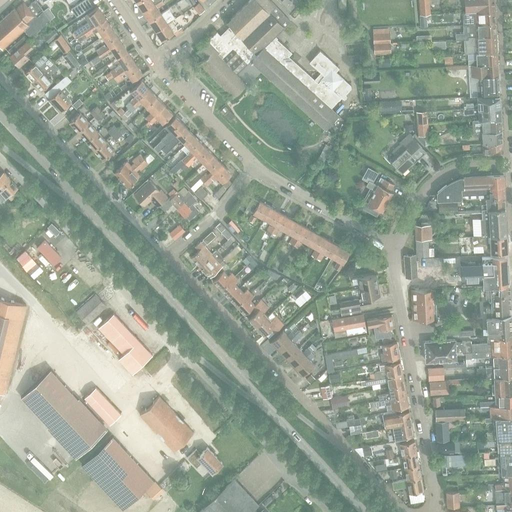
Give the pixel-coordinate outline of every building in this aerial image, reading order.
[(76,17),(92,6),(88,0),(82,0),(70,9),(76,17)] [(143,12),(161,0),(153,0),(152,1),(151,0),(140,0),(136,3),(143,12)] [(149,21),(161,14),(157,8),(164,3),(161,0),(143,12),(149,21)] [(351,85),(349,84),(336,72),(339,68),(320,50),(309,62),(320,73),(314,79),(289,56),(292,53),(276,39),(277,38),(276,37),(291,21),(269,0),(249,0),(227,22),(232,28),(222,37),(216,32),(196,52),(203,59),(199,63),(233,97),(260,70),(325,129),(338,115),(330,108),(340,97),(342,99),(351,89),(351,85)] [(290,11),(300,0),(292,0),(291,2),(289,0),(283,0),(281,2),(290,11)] [(304,13),(314,0),(307,0),(300,9),(304,13)] [(345,9),(345,0),(337,0),(338,9),(345,9)] [(426,0),(418,0),(420,14),(427,13),(426,0)] [(483,13),(494,12),(493,0),(464,0),(465,13),(475,12),(475,13),(483,12),(483,13)] [(43,11),(39,5),(31,12),(23,2),(15,9),(14,8),(9,12),(8,13),(3,17),(2,17),(3,18),(0,20),(0,46),(1,48),(7,43),(8,43),(8,42),(12,38),(12,39),(13,38),(17,34),(18,33),(22,29),(30,38),(49,20),(43,11)] [(198,3),(192,8),(198,15),(204,10),(198,3)] [(48,7),(43,11),(49,20),(55,17),(48,7)] [(76,38),(105,19),(98,7),(87,14),(91,20),(73,32),(76,38)] [(155,31),(172,20),(175,18),(169,8),(161,14),(149,21),(155,31)] [(494,12),(483,13),(483,12),(475,13),(475,12),(465,13),(462,13),(463,25),(474,24),(475,23),(484,23),(484,24),(495,23),(494,12)] [(102,37),(112,30),(105,19),(76,38),(79,42),(93,32),(92,30),(96,28),(102,37)] [(177,30),(174,24),(175,23),(172,20),(155,31),(161,40),(177,30)] [(495,23),(484,24),(484,23),(475,23),(474,24),(463,25),(463,33),(456,33),(456,40),(464,39),(467,39),(468,36),(495,35),(495,23)] [(54,29),(43,38),(48,43),(58,35),(54,29)] [(98,55),(120,41),(112,30),(102,37),(108,46),(104,48),(102,47),(96,51),(98,55)] [(65,35),(69,41),(75,38),(71,31),(65,35)] [(389,32),(373,33),(374,43),(389,42),(389,32)] [(40,34),(35,39),(39,43),(44,39),(40,34)] [(70,48),(61,34),(54,40),(63,54),(70,48)] [(467,39),(464,39),(465,53),(476,53),(496,52),(495,35),(468,36),(467,39)] [(30,46),(25,42),(21,38),(7,50),(11,55),(9,57),(19,67),(28,58),(21,50),(22,48),(25,51),(30,46)] [(79,43),(76,38),(69,42),(72,47),(79,43)] [(116,59),(127,52),(120,41),(98,55),(92,59),(89,62),(91,65),(95,63),(101,59),(108,54),(106,53),(111,50),(116,59)] [(389,42),(374,43),(374,53),(390,52),(389,42)] [(79,64),(69,51),(62,56),(73,69),(79,64)] [(113,77),(134,63),(127,52),(116,59),(120,65),(109,72),(110,72),(105,76),(108,80),(113,77)] [(468,65),(470,65),(497,63),(496,52),(476,53),(476,60),(470,60),(470,62),(468,62),(468,65)] [(49,59),(48,59),(44,55),(24,73),(31,81),(50,66),(53,63),(49,59)] [(84,57),(78,61),(82,66),(88,62),(84,57)] [(378,67),(390,66),(389,58),(378,59),(378,67)] [(57,68),(53,63),(50,66),(31,81),(40,91),(51,82),(47,77),(57,68)] [(134,63),(113,77),(116,82),(123,78),(121,74),(125,72),(131,81),(142,74),(134,63)] [(475,96),(477,96),(499,95),(497,63),(470,65),(471,77),(479,77),(480,84),(475,84),(475,96)] [(374,73),(363,74),(364,84),(374,84),(374,73)] [(60,89),(67,83),(70,80),(66,75),(44,94),(49,99),(48,100),(60,112),(71,102),(60,89)] [(128,109),(148,89),(140,81),(130,91),(135,96),(125,106),(128,109)] [(146,107),(156,97),(148,89),(128,109),(131,112),(141,102),(146,107)] [(466,109),(499,107),(499,95),(477,96),(477,105),(473,105),(473,104),(466,104),(466,109)] [(148,121),(164,105),(156,97),(146,107),(151,112),(145,118),(148,121)] [(78,98),(72,105),(75,108),(82,102),(78,98)] [(147,128),(151,124),(157,118),(162,124),(172,114),(164,105),(148,121),(144,125),(147,128)] [(220,111),(230,122),(235,117),(227,109),(228,109),(225,106),(220,111)] [(96,107),(90,112),(94,117),(100,111),(96,107)] [(493,119),(500,119),(499,107),(466,109),(464,109),(464,114),(478,113),(478,120),(482,120),(487,119),(487,121),(493,120),(493,119)] [(116,111),(121,116),(124,113),(125,112),(120,108),(116,111)] [(100,111),(94,117),(98,122),(104,116),(100,111)] [(417,124),(428,124),(427,111),(416,112),(417,124)] [(77,132),(88,122),(79,113),(69,122),(77,132)] [(127,125),(130,122),(125,116),(121,119),(127,125)] [(166,144),(184,126),(175,116),(166,125),(174,133),(170,136),(168,134),(162,140),(166,144)] [(460,129),(460,138),(474,138),(473,133),(501,131),(500,119),(493,119),(493,120),(487,121),(487,119),(482,120),(482,127),(473,127),(473,129),(460,129)] [(86,141),(96,132),(88,122),(77,132),(86,141)] [(130,122),(127,125),(133,132),(136,129),(130,122)] [(428,124),(417,124),(417,136),(429,135),(428,124)] [(113,125),(107,131),(111,136),(117,130),(113,125)] [(185,144),(194,136),(184,126),(166,144),(161,149),(165,154),(180,139),(185,144)] [(117,130),(111,136),(115,140),(121,134),(117,130)] [(482,143),(501,142),(501,131),(473,133),(474,136),(482,136),(482,143)] [(94,151),(105,141),(96,132),(86,141),(94,151)] [(130,134),(125,139),(129,143),(133,140),(133,136),(130,134)] [(409,162),(414,158),(416,161),(425,152),(409,135),(400,143),(401,144),(392,152),(396,156),(390,161),(400,172),(410,163),(409,162)] [(185,163),(203,145),(194,136),(185,144),(181,148),(187,154),(176,165),(177,165),(174,168),(175,169),(172,171),(174,173),(181,167),(185,163)] [(105,141),(94,151),(103,160),(113,151),(105,141)] [(501,142),(482,143),(483,153),(502,152),(501,142)] [(203,163),(212,155),(203,145),(185,163),(181,167),(184,170),(194,161),(192,159),(196,156),(203,163)] [(120,180),(143,159),(139,154),(132,161),(133,163),(130,166),(126,161),(113,172),(120,180)] [(203,182),(221,164),(212,155),(203,163),(211,171),(207,175),(206,173),(200,179),(203,182)] [(143,159),(120,180),(127,187),(139,176),(135,171),(139,169),(140,170),(148,163),(143,159)] [(221,164),(203,182),(206,185),(212,180),(211,178),(214,175),(222,182),(231,174),(221,164)] [(373,180),(377,173),(372,170),(368,178),(373,180)] [(0,188),(10,180),(3,172),(0,175),(0,188)] [(504,196),(503,177),(503,174),(488,174),(470,175),(463,176),(460,177),(461,198),(472,198),(479,197),(486,197),(504,196)] [(177,189),(183,184),(176,176),(174,178),(176,181),(172,184),(177,189)] [(437,199),(461,198),(460,177),(451,181),(444,186),(437,192),(437,199)] [(390,192),(393,185),(380,178),(376,185),(369,181),(366,185),(370,188),(363,201),(365,201),(361,208),(376,216),(380,209),(382,211),(391,193),(390,192)] [(0,202),(11,193),(17,187),(10,180),(0,188),(0,202)] [(149,180),(134,195),(144,206),(150,200),(156,206),(167,197),(160,190),(159,191),(149,180)] [(217,199),(226,190),(222,185),(214,194),(216,196),(215,198),(217,199)] [(207,193),(201,186),(194,192),(201,199),(207,193)] [(191,195),(188,191),(184,187),(179,192),(178,191),(170,199),(169,198),(160,206),(164,211),(168,206),(173,211),(176,209),(191,195)] [(192,204),(196,200),(191,195),(176,209),(184,217),(185,215),(189,219),(198,211),(192,204)] [(239,214),(251,221),(261,202),(249,196),(239,214)] [(486,209),(505,208),(504,196),(486,197),(486,209)] [(261,202),(251,221),(262,228),(273,209),(261,202)] [(439,211),(452,210),(452,202),(438,203),(439,211)] [(472,237),(506,235),(505,208),(486,209),(465,210),(465,213),(481,212),(481,218),(480,218),(481,235),(465,236),(472,236),(472,237)] [(273,209),(262,228),(274,234),(284,215),(273,209)] [(284,215),(274,234),(286,240),(296,222),(284,215)] [(244,234),(231,220),(226,224),(239,239),(244,234)] [(296,222),(286,240),(297,247),(307,228),(296,222)] [(216,227),(221,232),(225,228),(221,223),(216,227)] [(174,239),(184,231),(178,225),(169,233),(174,239)] [(430,238),(429,225),(416,225),(416,239),(430,238)] [(307,228),(297,247),(309,254),(319,235),(307,228)] [(198,251),(191,257),(199,266),(213,253),(211,251),(210,253),(204,246),(206,244),(215,236),(211,232),(202,240),(203,240),(201,242),(200,241),(194,246),(198,251)] [(506,235),(472,237),(473,246),(483,245),(483,248),(490,248),(491,253),(507,252),(506,235)] [(331,256),(337,245),(326,239),(316,258),(320,260),(323,255),(321,254),(323,252),(331,256)] [(429,257),(428,240),(415,240),(416,257),(429,257)] [(61,254),(52,244),(46,249),(55,259),(61,254)] [(237,245),(222,258),(226,262),(241,249),(237,245)] [(337,245),(331,256),(340,261),(339,264),(337,263),(334,268),(339,270),(349,252),(337,245)] [(213,253),(199,266),(206,274),(208,273),(211,276),(226,262),(222,258),(216,251),(213,253)] [(410,278),(417,278),(415,255),(404,255),(405,276),(410,276),(410,278)] [(484,286),(506,285),(505,256),(492,256),(492,262),(460,263),(461,287),(484,286)] [(89,258),(80,264),(83,269),(93,263),(89,258)] [(86,269),(97,281),(106,274),(94,261),(86,269)] [(286,265),(282,273),(287,276),(290,277),(294,270),(286,265)] [(221,289),(235,276),(231,273),(227,276),(223,271),(213,281),(221,289)] [(359,289),(378,286),(376,275),(357,278),(359,289)] [(228,298),(238,288),(234,283),(238,280),(235,276),(221,289),(228,298)] [(291,284),(287,288),(291,292),(297,287),(293,282),(292,284),(291,284)] [(487,316),(510,315),(509,285),(506,285),(484,286),(485,296),(494,296),(494,305),(486,306),(487,316)] [(299,306),(310,296),(301,286),(292,295),(295,299),(294,300),(299,306)] [(378,286),(359,289),(361,300),(380,297),(378,286)] [(236,306),(250,293),(247,289),(243,293),(238,288),(228,298),(236,306)] [(411,290),(412,320),(433,319),(432,289),(411,290)] [(254,305),(250,300),(253,297),(250,293),(236,306),(244,314),(251,308),(254,305)] [(87,324),(106,306),(95,295),(76,313),(87,324)] [(0,392),(4,393),(26,305),(0,298),(0,392)] [(255,327),(267,316),(263,312),(268,307),(260,299),(254,305),(251,308),(255,312),(248,318),(255,327)] [(359,306),(358,300),(339,303),(340,309),(359,306)] [(341,317),(361,313),(360,306),(340,310),(341,317)] [(132,374),(152,355),(113,313),(98,327),(123,354),(118,359),(132,374)] [(366,331),(363,313),(332,319),(335,336),(366,331)] [(390,335),(389,328),(393,327),(391,315),(366,319),(367,326),(373,325),(375,338),(390,335)] [(488,337),(511,335),(510,315),(487,316),(488,337)] [(267,316),(255,327),(263,335),(270,328),(274,332),(283,324),(275,316),(271,320),(267,316)] [(313,320),(309,324),(313,328),(317,325),(313,320)] [(82,328),(73,336),(113,381),(125,370),(107,351),(101,357),(98,353),(102,349),(82,328)] [(280,349),(295,335),(292,332),(287,336),(282,331),(270,342),(275,348),(277,346),(280,349)] [(298,339),(303,335),(300,331),(295,335),(280,349),(282,351),(280,353),(286,359),(298,348),(294,343),(298,339)] [(471,358),(475,357),(511,355),(511,348),(511,335),(488,337),(487,337),(487,342),(471,343),(471,351),(465,352),(465,358),(471,358)] [(470,341),(454,342),(454,340),(425,342),(426,361),(455,359),(455,352),(458,351),(458,348),(462,348),(462,352),(465,352),(471,351),(471,343),(470,341)] [(379,352),(380,358),(381,361),(384,360),(399,358),(396,343),(382,345),(379,346),(379,348),(382,348),(382,352),(379,352)] [(296,366),(310,352),(307,349),(303,353),(298,348),(286,359),(291,364),(293,363),(296,366)] [(336,357),(357,354),(356,349),(331,354),(325,355),(328,372),(334,371),(332,358),(336,357)] [(310,352),(296,366),(298,368),(296,370),(302,377),(314,365),(309,359),(313,355),(310,352)] [(486,378),(494,378),(511,376),(511,355),(475,357),(475,362),(493,361),(493,366),(485,367),(486,369),(476,370),(469,371),(470,379),(477,378),(486,378)] [(365,380),(402,374),(400,362),(384,365),(386,374),(381,375),(380,372),(365,375),(366,380),(365,380)] [(149,365),(142,373),(148,379),(155,370),(149,365)] [(443,367),(427,368),(428,381),(444,380),(443,367)] [(75,456),(105,429),(50,370),(20,397),(75,456)] [(339,373),(329,375),(331,383),(341,381),(339,373)] [(388,387),(404,385),(402,374),(365,380),(366,385),(382,382),(382,379),(386,379),(388,387)] [(311,375),(306,379),(310,384),(315,379),(311,375)] [(492,395),(495,394),(511,393),(511,376),(494,378),(494,385),(491,385),(492,395)] [(448,385),(461,384),(461,380),(429,381),(430,394),(448,393),(448,385)] [(327,386),(320,385),(320,387),(329,394),(327,386)] [(331,395),(338,393),(337,385),(329,386),(331,395)] [(379,400),(406,395),(404,385),(388,387),(389,393),(378,395),(379,400)] [(109,424),(120,414),(95,387),(84,398),(109,424)] [(487,406),(511,405),(511,393),(495,394),(495,402),(480,402),(480,406),(482,406),(487,406)] [(336,408),(346,406),(344,395),(331,397),(332,406),(335,405),(336,408)] [(372,407),(380,405),(391,403),(392,409),(408,407),(406,395),(379,400),(371,401),(372,406),(372,407)] [(173,451),(193,432),(158,396),(139,414),(173,451)] [(444,397),(432,397),(433,406),(439,405),(439,401),(444,401),(444,397)] [(490,418),(511,416),(511,405),(487,406),(482,406),(482,410),(490,410),(490,417),(490,418)] [(435,420),(454,419),(464,419),(464,407),(435,408),(435,420)] [(386,428),(411,424),(408,411),(398,413),(398,410),(381,414),(381,416),(385,419),(386,428)] [(511,438),(511,416),(490,418),(490,417),(485,418),(485,422),(494,421),(495,440),(511,438)] [(338,428),(360,424),(359,418),(335,422),(336,426),(338,428)] [(447,420),(435,421),(436,440),(448,440),(447,420)] [(413,435),(411,424),(386,428),(387,434),(391,434),(392,439),(388,440),(403,437),(413,435)] [(155,493),(166,483),(115,429),(84,459),(126,503),(146,484),(155,493)] [(497,451),(511,450),(511,438),(495,440),(476,442),(476,448),(484,448),(484,446),(497,445),(497,451)] [(393,457),(402,455),(416,453),(414,440),(399,443),(401,453),(392,454),(393,457)] [(450,442),(439,442),(439,454),(451,453),(450,442)] [(372,454),(371,447),(370,447),(370,446),(354,449),(360,456),(363,455),(363,456),(372,454)] [(219,465),(221,463),(207,448),(200,454),(196,449),(186,458),(191,463),(195,468),(202,462),(212,472),(215,469),(219,465)] [(502,473),(511,472),(511,450),(497,451),(498,459),(495,459),(495,464),(498,464),(498,474),(502,473)] [(404,468),(419,465),(416,453),(402,455),(404,468)] [(460,454),(446,455),(446,466),(461,465),(460,454)] [(390,478),(396,477),(393,461),(387,462),(390,478)] [(406,479),(421,477),(419,465),(404,468),(406,479)] [(495,489),(511,487),(511,472),(502,473),(503,484),(494,484),(494,489),(495,489)] [(395,489),(406,487),(407,493),(423,491),(421,477),(406,479),(393,482),(395,489)] [(233,478),(197,511),(251,511),(259,505),(233,478)] [(446,480),(446,492),(457,491),(457,480),(446,480)] [(511,503),(511,487),(495,489),(495,504),(511,503)] [(459,507),(458,492),(446,492),(447,507),(459,507)] [(511,511),(511,503),(495,504),(496,508),(497,508),(496,511),(511,511)]
